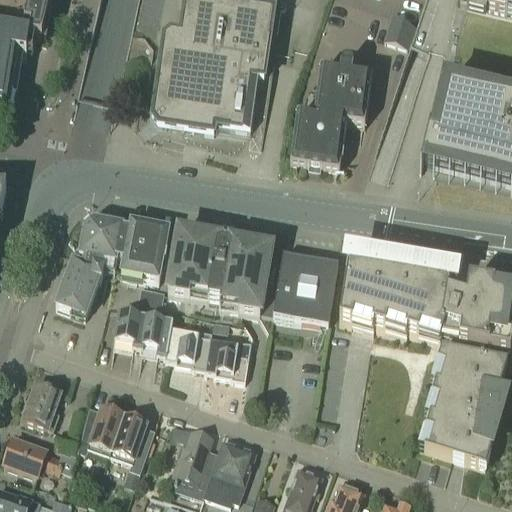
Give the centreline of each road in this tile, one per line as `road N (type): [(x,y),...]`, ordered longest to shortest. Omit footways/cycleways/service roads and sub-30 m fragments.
road 1 (residential): [(469,511),(18,348)]
road 2 (tertiary): [(511,248),(79,178)]
road 3 (tertiary): [(18,348),(63,204),(79,178)]
road 4 (tertiary): [(79,178),(34,204),(0,314)]
